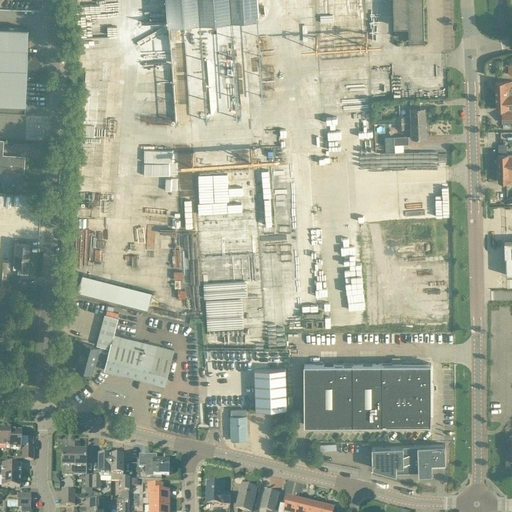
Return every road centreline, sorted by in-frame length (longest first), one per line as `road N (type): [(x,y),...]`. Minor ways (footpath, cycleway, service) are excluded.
road 1 (tertiary): [(476,504),(470,52)]
road 2 (unclassified): [(41,412),(58,106),(50,0)]
road 3 (tertiary): [(353,488),(188,446)]
road 4 (tertiary): [(188,446),(41,412)]
road 5 (tertiary): [(476,504),(353,488)]
